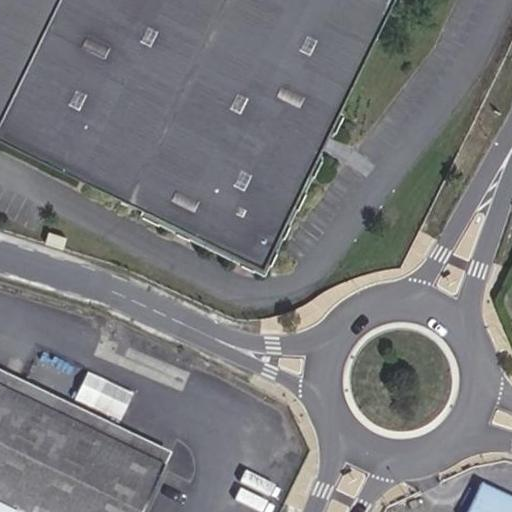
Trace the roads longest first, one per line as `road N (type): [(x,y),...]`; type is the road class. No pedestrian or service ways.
road 1 (residential): [(0,254),(84,278),(269,361),(324,374)]
road 2 (unknown): [(216,511),(227,480),(224,452),(191,400),(0,315)]
road 3 (secondary): [(444,302),(412,294),(379,299),(351,316),(332,342),(324,374)]
road 4 (secondary): [(511,161),(444,302)]
road 5 (secondary): [(484,413),(492,381),(487,349),(470,321),(444,302)]
road 6 (secondary): [(373,453),(404,461),(441,455),(484,413)]
